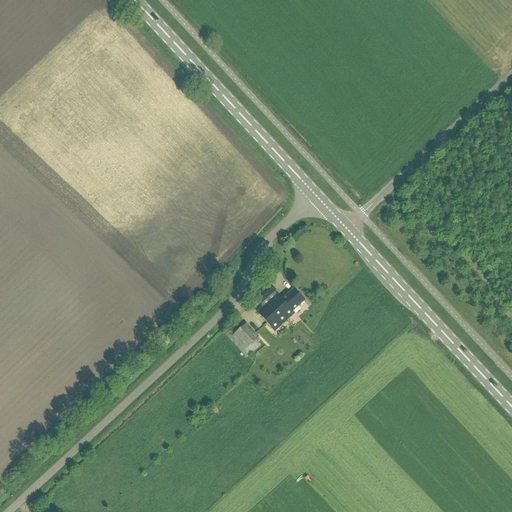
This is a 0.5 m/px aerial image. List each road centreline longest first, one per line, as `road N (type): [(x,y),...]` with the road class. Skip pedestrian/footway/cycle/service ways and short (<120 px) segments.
road 1 (unclassified): [(8,511),(218,316),(261,247),(315,197)]
road 2 (secondary): [(315,197),(132,0)]
road 3 (secondary): [(511,408),(345,229)]
road 4 (unclassified): [(511,74),(345,229)]
